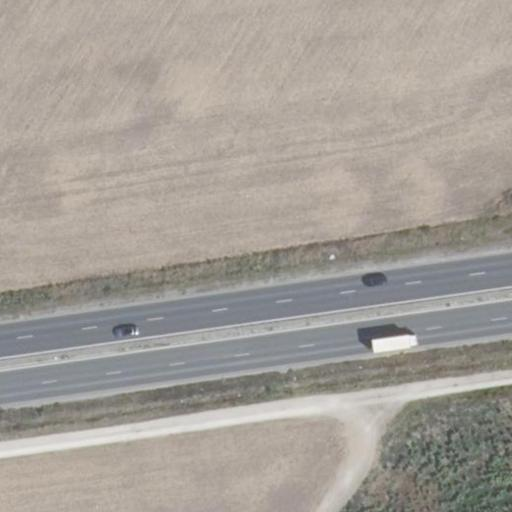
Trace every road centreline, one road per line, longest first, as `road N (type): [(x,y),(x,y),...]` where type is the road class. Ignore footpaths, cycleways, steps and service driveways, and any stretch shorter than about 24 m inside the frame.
road 1 (primary): [(0,391),(511,319)]
road 2 (primary): [(511,270),(0,341)]
road 3 (track): [(402,392),(0,449)]
road 4 (track): [(348,511),(389,454),(402,392)]
